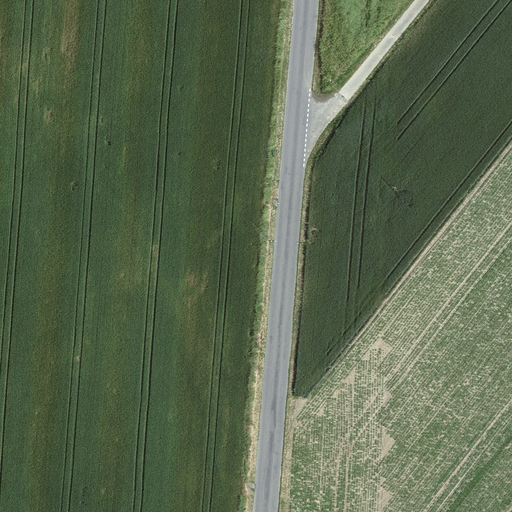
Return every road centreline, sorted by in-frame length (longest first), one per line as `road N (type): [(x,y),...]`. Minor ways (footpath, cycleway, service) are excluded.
road 1 (tertiary): [(304,0),(262,511)]
road 2 (track): [(293,125),(332,108),(422,0)]
